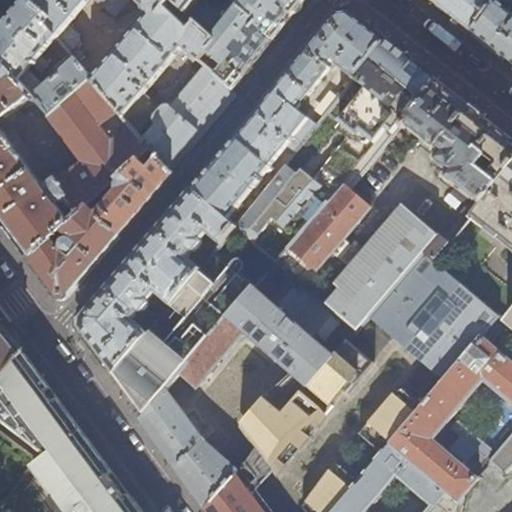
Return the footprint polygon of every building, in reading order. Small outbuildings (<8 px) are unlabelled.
[(51,115),(91,79),(76,61),(70,54),(55,68),(60,74),(45,88),(30,69),(34,65),(41,72),(48,63),(41,56),(56,38),(46,25),(51,19),(28,0),(22,0),(14,10),(0,26),(0,59),(35,98),(51,115)] [(186,145),(234,90),(216,76),(206,67),(171,107),(169,105),(168,105),(165,105),(163,106),(161,107),(146,94),(184,50),(198,62),(206,52),(215,41),(213,39),(197,23),(190,31),(168,9),(175,2),(172,0),(28,0),(51,19),(46,25),(56,38),(70,54),(76,61),(83,54),(75,47),(80,41),(79,35),(67,25),(89,0),(95,0),(114,16),(117,16),(130,0),(138,0),(144,4),(146,17),(92,79),(128,121),(132,126),(136,130),(150,116),(154,116),(154,118),(154,120),(154,122),(155,123),(143,139),(151,148),(158,157),(167,167),(186,145)] [(172,0),(175,2),(188,15),(199,0),(243,0),(213,39),(215,41),(206,52),(223,67),(216,76),(234,90),(306,0),(172,0)] [(474,32),(498,1),(498,0),(436,0),(435,1),(456,18),(474,32)] [(511,12),(498,1),(474,32),(509,60),(511,62),(511,12)] [(316,126),(297,109),(334,64),(347,74),(344,79),(345,80),(332,95),(329,92),(319,104),(328,112),(343,94),(387,40),(368,25),(350,11),(338,12),(262,107),(262,109),(239,138),(269,166),(286,146),(294,153),(316,126)] [(351,191),(386,147),(401,126),(438,80),(401,51),(387,40),(343,94),(358,106),(343,127),(354,136),(351,139),(318,182),(302,170),(299,174),(286,163),(235,226),(254,242),(272,221),(296,240),(343,184),(351,191)] [(143,139),(136,130),(132,126),(121,134),(118,129),(128,121),(92,79),(91,79),(51,115),(50,116),(84,163),(46,187),(0,125),(0,124),(35,98),(0,59),(0,220),(11,235),(29,260),(51,239),(62,230),(71,221),(72,221),(60,206),(61,203),(71,197),(82,212),(88,206),(117,179),(139,159),(151,148),(143,139)] [(481,207),(511,166),(511,138),(501,130),(465,101),(438,80),(401,126),(405,128),(406,126),(439,152),(435,159),(435,162),(448,172),(444,178),(481,207)] [(354,136),(343,127),(340,130),(351,139),(354,136)] [(226,218),(270,167),(270,166),(269,166),(239,138),(238,137),(193,189),(226,218)] [(140,213),(173,174),(167,167),(158,157),(149,167),(139,159),(117,179),(119,182),(117,185),(117,189),(118,190),(98,214),(122,234),(140,213)] [(511,166),(481,207),(476,214),(511,243),(511,315),(507,323),(511,327),(511,166)] [(345,239),(370,209),(350,192),(351,191),(343,184),(296,240),(277,262),(300,283),(304,286),(332,253),(345,239)] [(199,270),(185,257),(190,251),(191,251),(195,251),(201,243),(202,240),(200,239),(207,232),(221,244),(235,226),(226,218),(193,189),(79,319),(79,328),(94,348),(114,374),(142,340),(148,332),(133,319),(139,312),(140,312),(142,312),(150,304),(150,301),(148,300),(156,292),(171,304),(199,271),(199,270)] [(122,234),(98,214),(88,206),(82,212),(72,221),(71,221),(62,230),(71,238),(70,239),(67,239),(65,240),(63,242),(62,244),(63,248),(62,249),(51,239),(29,260),(43,279),(51,290),(58,300),(66,300),(122,234)] [(358,333),(426,254),(437,264),(450,246),(409,210),(367,259),(355,272),(341,289),(344,292),(329,308),(334,312),(358,333)] [(255,288),(277,262),(254,242),(235,226),(221,244),(199,270),(199,271),(171,304),(148,332),(142,340),(114,374),(125,389),(145,417),(168,389),(182,373),(240,306),(255,288)] [(355,272),(367,259),(345,239),(332,253),(355,272)] [(333,511),(483,339),(501,319),(437,264),(426,254),(358,333),(335,359),(311,387),(239,469),(205,508),(207,511),(333,511)] [(240,306),(182,373),(199,388),(247,332),(311,387),(335,359),(312,339),(334,312),(329,308),(304,286),(300,283),(279,309),(255,288),(240,306)] [(0,382),(24,353),(16,343),(0,324),(0,382)] [(506,475),(511,470),(511,363),(483,339),(333,511),(462,511),(463,497),(475,483),(479,483),(480,481),(480,479),(479,479),(478,478),(475,481),(434,441),(485,382),(511,404),(511,438),(491,463),(492,464),(506,475)] [(42,455),(74,419),(58,399),(36,369),(24,353),(0,382),(0,412),(1,414),(0,415),(0,420),(0,422),(2,424),(42,455)] [(145,417),(141,422),(167,458),(179,474),(205,508),(239,469),(208,443),(212,439),(196,418),(192,421),(168,389),(145,417)] [(142,511),(112,470),(74,419),(42,455),(45,457),(30,469),(53,498),(46,505),(51,511),(142,511)]
